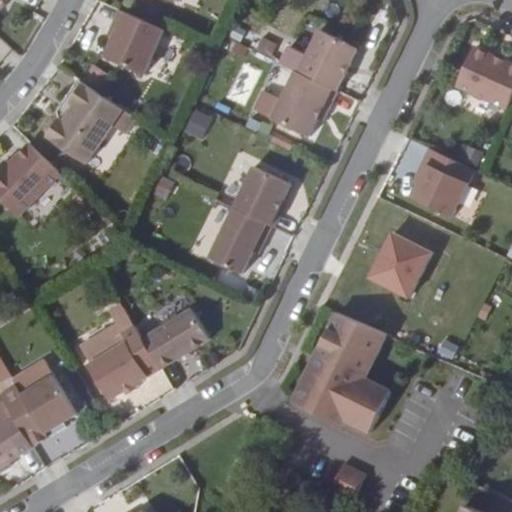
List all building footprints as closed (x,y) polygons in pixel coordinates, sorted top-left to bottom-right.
[(0,0),(0,18),(1,20),(14,0),(0,0)] [(151,0),(185,9),(187,0),(151,0)] [(165,40),(121,20),(114,36),(119,39),(115,49),(107,68),(146,85),(165,40)] [(119,39),(114,36),(110,46),(115,49),(119,39)] [(255,50),(280,62),(287,48),(262,36),(255,50)] [(321,37),(302,80),(341,98),(361,55),(321,37)] [(511,58),(482,45),(465,85),(511,107),(511,58)] [(332,117),(341,98),(302,80),(299,79),(278,129),(315,144),(322,127),(327,115),(332,117)] [(85,93),(78,89),(58,120),(60,129),(64,132),(74,116),(72,112),(85,93)] [(136,128),(85,93),(72,112),(74,116),(64,132),(60,129),(52,130),(46,140),(48,147),(87,174),(113,135),(125,144),(136,128)] [(191,109),(184,133),(203,139),(211,114),(191,109)] [(332,117),(327,115),(322,127),(327,129),(332,117)] [(481,172),(435,151),(422,179),(427,180),(423,188),(418,199),(459,219),(481,172)] [(60,183),(28,152),(8,174),(2,181),(0,179),(0,208),(19,227),(60,183)] [(8,174),(4,170),(0,173),(0,179),(2,181),(8,174)] [(237,215),(275,233),(286,208),(295,191),(258,172),(236,215),(237,215)] [(427,180),(422,179),(419,186),(423,188),(427,180)] [(289,209),(286,208),(275,233),(277,234),(289,209)] [(275,233),(237,215),(213,264),(246,280),(256,257),(261,247),(267,249),(275,233)] [(407,298),(430,249),(387,228),(364,277),(407,298)] [(267,249),(261,247),(256,257),(261,259),(267,249)] [(392,333),(342,312),(304,407),(354,427),(357,421),(384,432),(401,389),(374,378),(392,333)] [(193,318),(147,346),(164,374),(211,347),(193,318)] [(164,374),(147,346),(139,333),(124,342),(129,350),(90,373),(111,406),(125,397),(134,392),(164,374)] [(5,401),(17,420),(37,452),(52,442),(51,438),(82,420),(58,381),(27,400),(21,391),(5,401)] [(136,395),(134,392),(125,397),(127,400),(136,395)] [(0,475),(37,452),(17,420),(0,431),(0,475)] [(381,474),(357,465),(346,494),(370,503),(381,474)] [(499,511),(472,500),(467,511),(499,511)]
